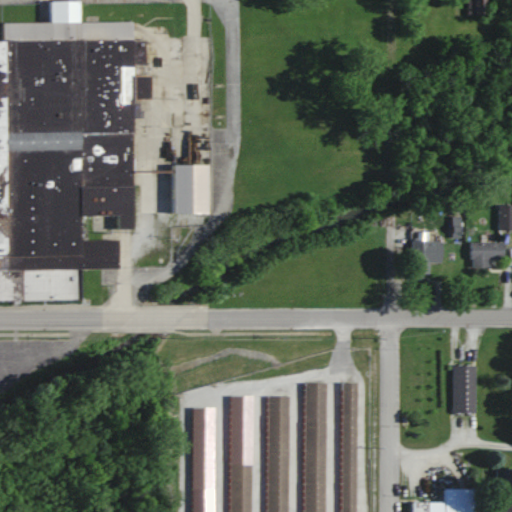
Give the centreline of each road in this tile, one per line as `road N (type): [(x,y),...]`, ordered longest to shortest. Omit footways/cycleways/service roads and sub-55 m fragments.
road 1 (residential): [(393,511),(395,0)]
road 2 (residential): [(511,318),(208,319)]
road 3 (residential): [(120,320),(0,320)]
